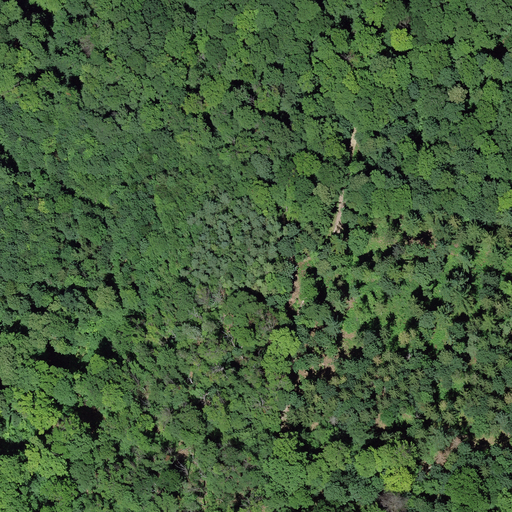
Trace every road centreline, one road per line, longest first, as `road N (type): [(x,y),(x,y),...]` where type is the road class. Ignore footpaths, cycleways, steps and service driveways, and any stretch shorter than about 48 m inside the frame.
road 1 (track): [(339,203),(300,334),(267,511)]
road 2 (track): [(339,203),(384,118),(406,94),(511,46)]
road 3 (track): [(399,0),(339,203)]
